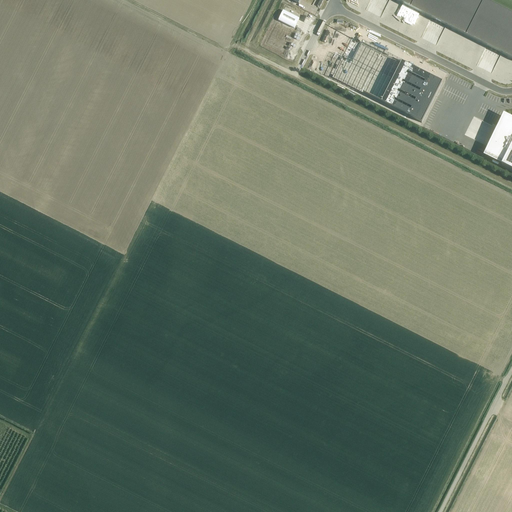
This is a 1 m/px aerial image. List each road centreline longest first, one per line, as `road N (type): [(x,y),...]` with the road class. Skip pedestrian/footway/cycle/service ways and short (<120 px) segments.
road 1 (unclassified): [(511,90),(330,6),(334,0)]
road 2 (unclassified): [(442,511),(511,373)]
